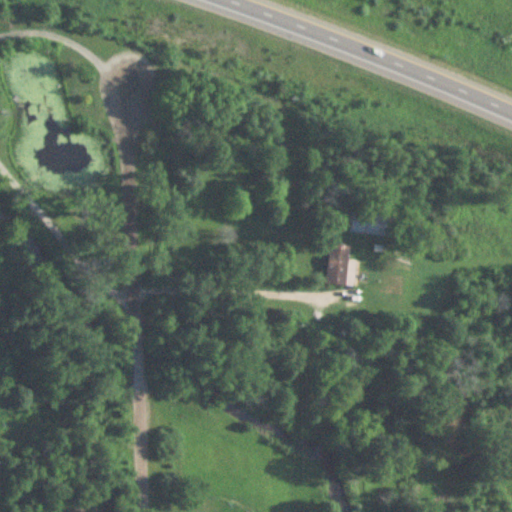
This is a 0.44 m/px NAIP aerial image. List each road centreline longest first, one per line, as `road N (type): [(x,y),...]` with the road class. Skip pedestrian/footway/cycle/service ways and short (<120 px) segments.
road 1 (motorway): [(227,0),(511,114)]
road 2 (residential): [(130,330),(123,89)]
road 3 (residential): [(136,511),(131,377)]
